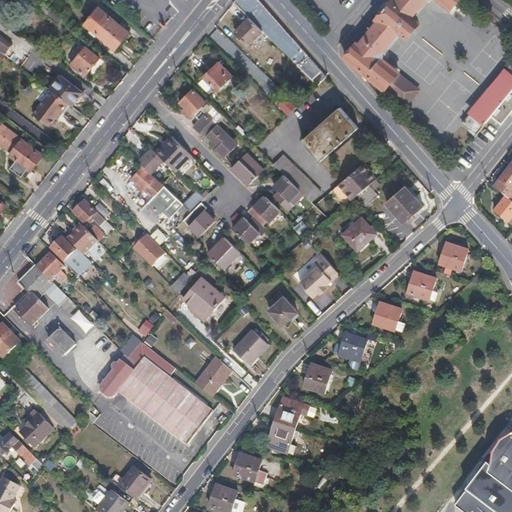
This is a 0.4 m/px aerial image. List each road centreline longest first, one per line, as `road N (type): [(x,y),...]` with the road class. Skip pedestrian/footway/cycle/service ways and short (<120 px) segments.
road 1 (residential): [(456,202),(293,355),(171,511)]
road 2 (residential): [(276,0),(456,202)]
road 3 (secondary): [(0,265),(141,89)]
road 4 (secondary): [(141,89),(223,0)]
